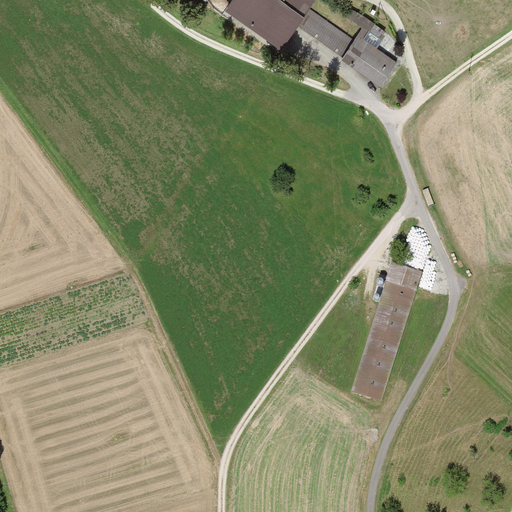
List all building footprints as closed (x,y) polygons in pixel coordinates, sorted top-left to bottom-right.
[(314,0),(229,0),(225,6),(281,46),(298,23),(309,7),(314,0)] [(387,31),(350,6),(345,14),(362,26),(368,30),(369,29),(382,38),(387,31)] [(354,38),(309,7),(298,23),(342,54),(354,38)] [(368,30),(362,26),(354,38),(342,54),(342,55),(381,83),(398,61),(377,47),(382,38),(369,29),(368,30)] [(393,263),(353,391),(382,400),(422,273),(393,263)]
